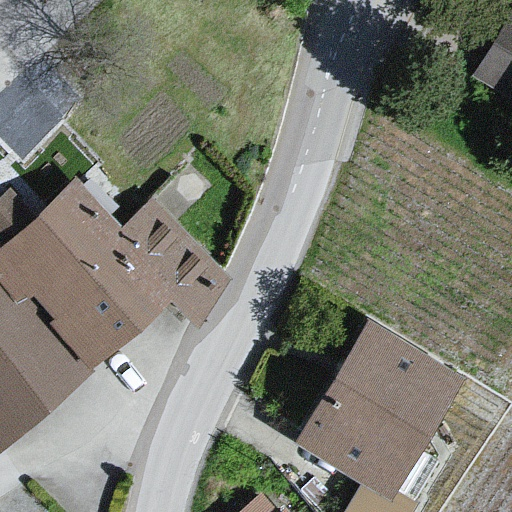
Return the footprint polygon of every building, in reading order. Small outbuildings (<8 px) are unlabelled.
[(511,29),(479,84),(511,103),(511,29)] [(121,228),(76,179),(0,246),(0,453),(171,303),(179,296),(121,228)] [(154,196),(121,228),(179,296),(171,303),(199,330),(231,277),(154,196)] [(393,511),(474,371),(370,311),(298,439),(358,478),(341,511),(393,511)] [(268,511),(267,511),(249,494),(228,511),(290,511),(283,504),(268,511)]
